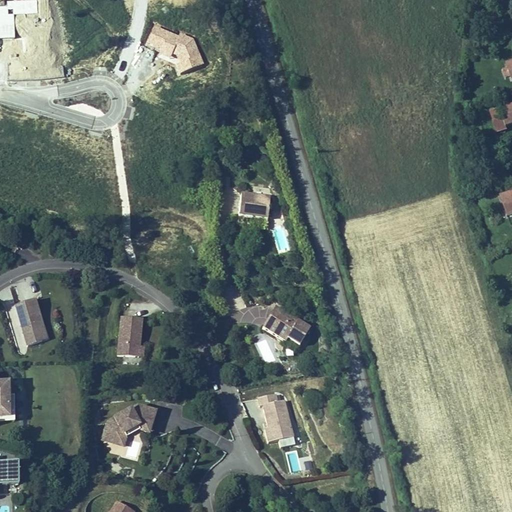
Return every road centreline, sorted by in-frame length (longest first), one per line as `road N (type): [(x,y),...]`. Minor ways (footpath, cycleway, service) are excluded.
road 1 (tertiary): [(387,511),(329,265),(252,0)]
road 2 (residential): [(246,452),(209,356),(167,302),(95,267),(63,263),(37,264),(0,283)]
road 3 (residential): [(18,99),(103,122),(116,108),(112,86),(39,95)]
